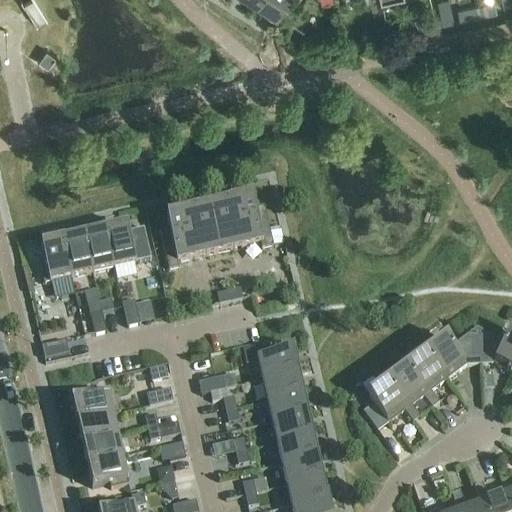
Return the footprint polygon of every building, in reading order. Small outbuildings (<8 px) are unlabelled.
[(260,0),(257,6),(277,18),(286,3),(291,5),(294,0),(260,0)] [(32,1),(24,6),(27,12),(32,21),(36,27),(45,22),(32,1)] [(494,4),(475,8),(478,19),(496,14),(494,4)] [(478,19),(475,8),(457,12),(460,23),(478,19)] [(414,22),(421,35),(432,30),(426,17),(414,22)] [(47,69),(46,71),(47,71),(56,57),(55,58),(50,55),(46,52),(47,50),(37,64),(38,65),(39,63),(47,69)] [(166,222),(168,232),(159,234),(168,274),(180,271),(179,265),(260,246),(261,252),(273,249),(263,209),(255,212),(252,201),(228,207),(229,207),(166,222)] [(127,231),(105,236),(113,271),(140,265),(136,247),(131,248),(127,231)] [(105,236),(84,241),(92,276),(113,271),(105,236)] [(84,241),(64,246),(63,246),(71,281),(92,276),(84,241)] [(63,246),(64,246),(63,245),(40,250),(44,268),(39,270),(44,288),(71,281),(63,246)] [(216,297),(219,308),(242,302),(240,292),(216,297)] [(111,303),(99,306),(101,316),(113,314),(111,303)] [(139,327),(134,304),(121,307),(127,330),(139,327)] [(101,316),(99,306),(87,308),(94,338),(106,335),(101,316)] [(466,369),(479,368),(477,331),(452,349),(446,342),(433,352),(425,345),(420,349),(426,357),(427,357),(446,383),(466,369)] [(493,367),(511,377),(511,335),(510,335),(504,346),(477,331),(479,368),(493,367)] [(41,350),(44,362),(68,357),(65,344),(41,350)] [(258,366),(262,384),(298,376),(293,353),(275,358),(273,353),(257,357),(255,351),(242,354),(246,369),(258,366)] [(431,395),(446,383),(427,357),(426,357),(413,367),(406,359),(401,363),(407,372),(407,371),(427,398),(424,400),(432,412),(439,406),(431,395)] [(150,373),(152,384),(167,381),(164,370),(150,373)] [(411,409),(424,400),(427,398),(407,371),(407,372),(394,381),(387,374),(381,378),(388,386),(408,412),(404,415),(413,426),(420,421),(411,409)] [(262,384),(267,405),(302,397),(297,377),(298,377),(298,376),(262,384)] [(201,399),(210,396),(224,393),(221,380),(198,386),(201,399)] [(377,435),(404,415),(408,412),(388,386),(368,400),(373,408),(362,416),(377,435)] [(76,428),(77,428),(77,427),(112,419),(106,392),(88,396),(89,401),(71,405),(76,428)] [(146,398),(149,411),(172,405),(169,392),(146,398)] [(222,403),(225,415),(236,412),(233,400),(229,401),(227,392),(224,393),(210,396),(212,405),(222,403)] [(267,405),(271,426),(307,418),(302,397),(267,405)] [(236,412),(225,415),(228,427),(239,424),(236,412)] [(271,426),(276,447),(312,439),(307,418),(271,426)] [(77,427),(77,428),(81,448),(117,440),(112,419),(77,427)] [(144,421),(147,433),(158,430),(155,419),(144,421)] [(158,430),(147,433),(150,445),(161,442),(161,443),(180,438),(177,426),(158,430)] [(276,447),(281,468),(317,460),(312,439),(276,447)] [(81,448),(86,469),(122,461),(117,440),(81,448)] [(232,445),(235,457),(246,454),(243,442),(232,445)] [(158,452),(161,465),(185,459),(182,447),(158,452)] [(246,454),(235,457),(238,469),(248,466),(246,454)] [(281,468),(286,489),(322,481),(317,460),(281,468)] [(122,461),(86,469),(92,492),(109,487),(110,493),(128,488),(122,461)] [(286,489),(291,510),(327,502),(327,501),(326,501),(322,481),(286,489)] [(242,487),(245,499),(255,497),(253,485),(242,487)] [(177,501),(174,486),(161,489),(162,493),(171,503),(177,501)] [(474,489),(478,502),(482,501),(486,511),(511,511),(505,493),(487,499),(482,486),(474,489)] [(460,511),(486,511),(482,501),(478,502),(464,508),(459,494),(451,497),(456,511),(460,509),(460,511)] [(255,497),(245,499),(247,511),(258,508),(255,497)] [(135,511),(146,510),(143,498),(130,500),(131,504),(114,508),(114,511),(135,511)] [(329,511),(327,502),(291,510),(291,511),(329,511)]
